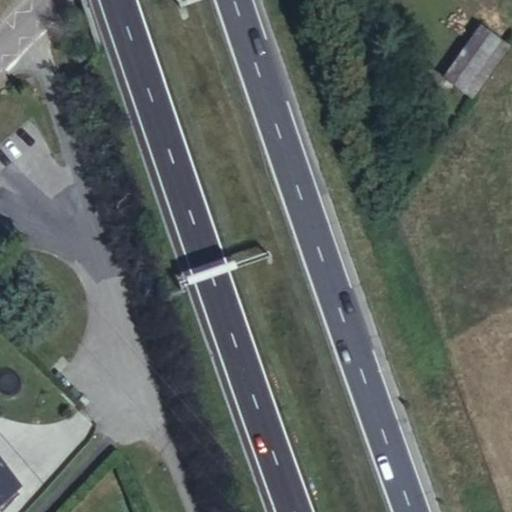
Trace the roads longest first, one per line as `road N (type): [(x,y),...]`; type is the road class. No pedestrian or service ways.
road 1 (motorway): [(412,511),(230,0)]
road 2 (motorway): [(120,0),(294,511)]
road 3 (unclassified): [(15,30),(163,434)]
road 4 (unknown): [(45,511),(149,396)]
